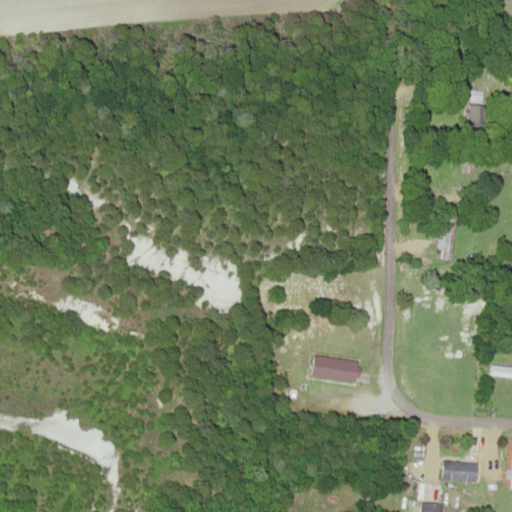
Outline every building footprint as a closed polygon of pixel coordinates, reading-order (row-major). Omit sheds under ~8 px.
[(467,87),(478,86),(479,101),(467,102),(467,87)] [(443,211),(454,212),(449,259),(438,258),(443,211)] [(311,355),(351,360),(349,381),(308,376),(311,355)] [(487,362),(511,366),(511,375),(485,371),(487,362)] [(440,459),(472,461),(471,480),(439,478),(440,459)] [(416,511),(420,498),(443,503),(440,511),(416,511)]
